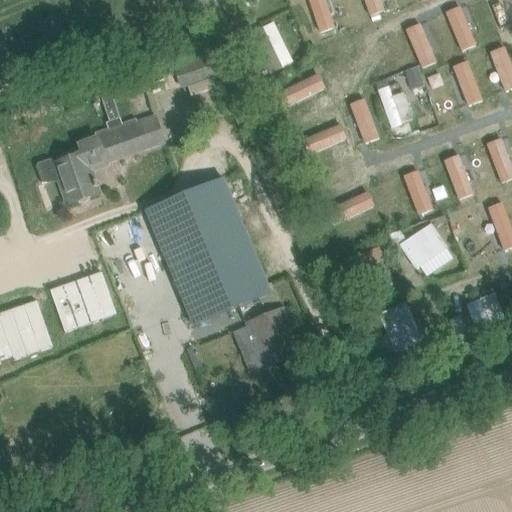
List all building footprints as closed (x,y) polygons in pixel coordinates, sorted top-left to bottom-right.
[(137,0),(108,0),(104,2),(117,39),(148,29),(137,0)] [(146,0),(154,24),(185,14),(180,0),(146,0)] [(325,0),(307,8),(322,40),(350,27),(337,0),(325,0)] [(345,0),(355,21),(375,13),(369,0),(345,0)] [(401,0),(405,10),(418,5),(416,0),(401,0)] [(63,13),(78,54),(95,48),(81,7),(63,13)] [(456,15),(462,39),(497,31),(492,7),(456,15)] [(49,16),(24,22),(34,64),(60,58),(49,16)] [(250,36),(270,76),(293,64),(272,24),(250,36)] [(500,52),(511,45),(511,41),(508,33),(494,41),(500,52)] [(209,47),(171,61),(181,89),(219,75),(209,47)] [(20,49),(2,48),(0,81),(18,82),(20,49)] [(494,99),(511,93),(511,61),(508,50),(481,59),(494,99)] [(346,87),(391,76),(387,60),(342,71),(346,87)] [(406,71),(411,88),(425,83),(420,67),(406,71)] [(454,74),(426,82),(438,121),(466,113),(454,74)] [(390,85),(378,88),(391,129),(415,121),(406,91),(394,94),(390,85)] [(37,165),(35,169),(41,184),(61,182),(69,205),(99,195),(97,187),(98,187),(97,182),(95,183),(90,168),(161,143),(151,115),(137,121),(136,119),(122,124),(111,91),(100,94),(110,123),(106,124),(108,129),(95,134),(96,138),(80,145),(83,154),(55,165),(53,161),(49,160),(37,165)] [(347,139),(370,134),(361,92),(338,97),(347,139)] [(308,113),(312,137),(335,133),(331,109),(308,113)] [(359,151),(333,159),(353,226),(379,218),(359,151)] [(511,151),(485,157),(492,189),(511,184),(511,151)] [(469,159),(445,166),(454,198),(478,191),(469,159)] [(224,180),(146,212),(194,327),(272,295),(224,180)] [(511,233),(511,194),(497,200),(508,235),(511,233)] [(490,195),(451,210),(455,222),(495,206),(490,195)] [(487,220),(458,227),(467,266),(496,259),(487,220)] [(400,249),(416,273),(429,265),(423,256),(442,244),(432,229),(400,249)] [(346,264),(351,276),(384,263),(379,250),(346,264)] [(377,268),(381,279),(393,275),(389,264),(377,268)] [(484,297),(496,328),(508,323),(496,293),(484,297)] [(285,311),(247,326),(265,369),(302,353),(285,311)] [(380,316),(395,353),(407,349),(391,311),(380,316)]
